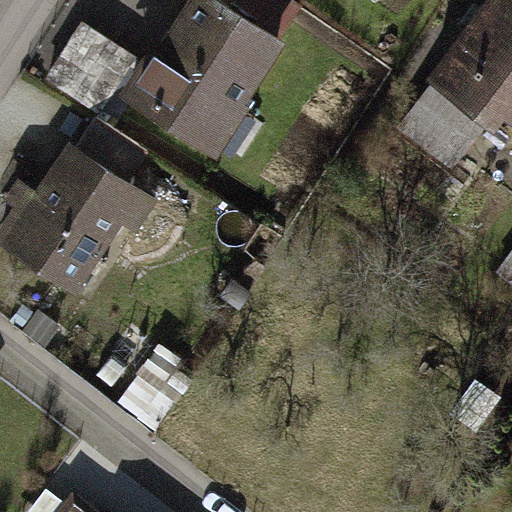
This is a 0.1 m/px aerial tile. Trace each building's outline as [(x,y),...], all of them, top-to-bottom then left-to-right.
[(316,35),(262,0),(210,0),(152,88),(241,147),(316,35)] [(511,0),(507,0),(453,75),(511,117),(511,0)] [(143,49),(86,15),(51,74),(108,108),(143,49)] [(166,185),(81,129),(10,236),(94,292),(166,185)] [(0,412),(11,399),(0,389),(0,412)]
